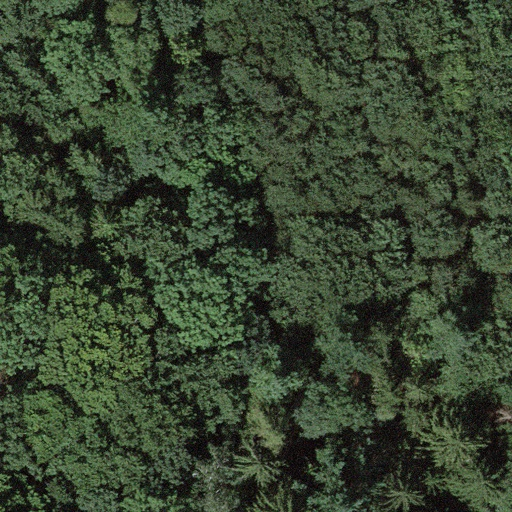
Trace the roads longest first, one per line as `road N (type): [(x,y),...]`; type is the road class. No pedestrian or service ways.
road 1 (motorway): [(511,423),(0,33)]
road 2 (motorway): [(0,375),(171,511)]
